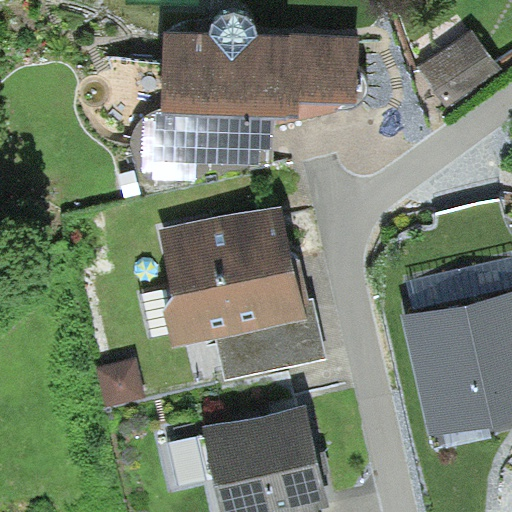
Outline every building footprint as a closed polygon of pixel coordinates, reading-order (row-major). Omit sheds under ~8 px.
[(212,14),(166,12),(161,95),(148,102),(142,110),(136,121),(132,132),(132,144),(136,160),(145,184),(181,178),(274,159),(275,134),(276,117),(335,107),(338,104),(343,103),(351,102),(359,98),(367,92),(371,81),(370,70),(366,62),(360,57),(361,20),(258,16),(257,8),(253,2),(250,0),(218,0),(216,3),(213,10),(212,14)] [(493,65),(466,32),(429,62),(456,95),(493,65)] [(278,191),(160,219),(173,267),(165,291),(175,336),(215,327),(306,306),(302,292),(295,260),(278,191)] [(511,274),(405,302),(434,416),(511,396),(511,274)] [(306,306),(215,327),(225,369),(326,346),(314,289),(302,292),(306,306)] [(136,353),(99,361),(108,400),(145,391),(136,353)] [(308,390),(205,413),(227,511),(322,511),(320,499),(332,496),(324,461),(308,390)]
